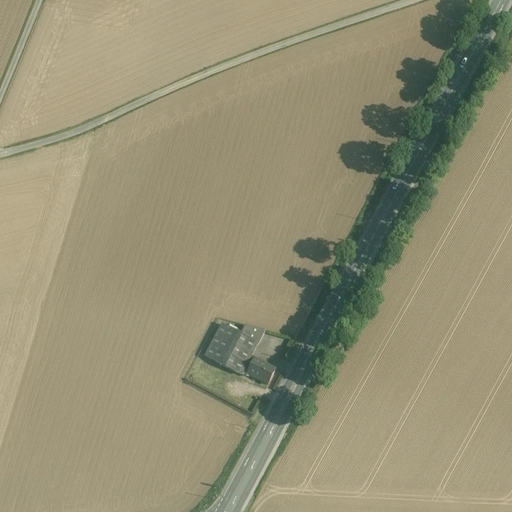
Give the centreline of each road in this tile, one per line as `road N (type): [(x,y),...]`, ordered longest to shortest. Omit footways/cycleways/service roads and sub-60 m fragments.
road 1 (primary): [(224,511),(502,0)]
road 2 (residential): [(0,153),(80,130),(238,61),(411,0)]
